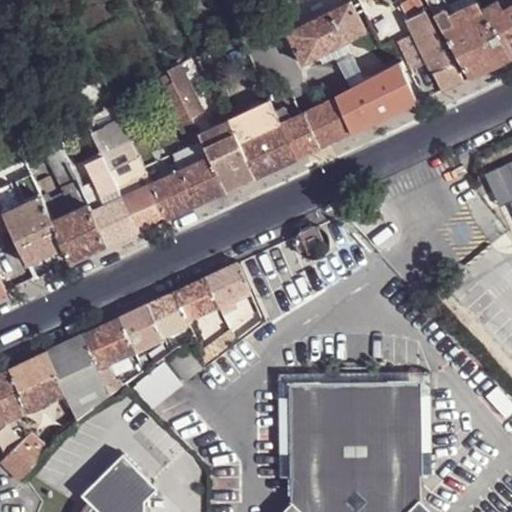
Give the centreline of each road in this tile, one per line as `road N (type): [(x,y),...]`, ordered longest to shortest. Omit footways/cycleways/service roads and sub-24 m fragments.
road 1 (tertiary): [(0,334),(511,100)]
road 2 (unknown): [(186,511),(163,462),(116,437),(85,450),(33,510)]
